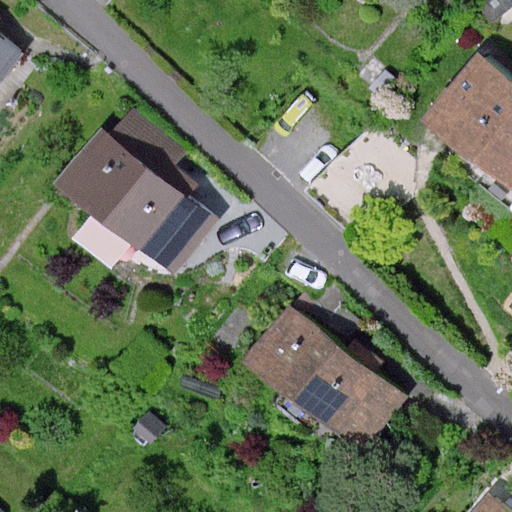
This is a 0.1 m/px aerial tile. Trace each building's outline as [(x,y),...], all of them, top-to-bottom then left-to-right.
[(0,18),(0,96),(39,51),(0,18)] [(511,63),(500,54),(449,114),(511,166),(511,63)] [(119,125),(74,180),(188,274),(233,220),(119,125)] [(307,303),(266,359),(383,447),(424,394),(307,303)] [(511,511),(511,497),(503,490),(486,511),(511,511)]
